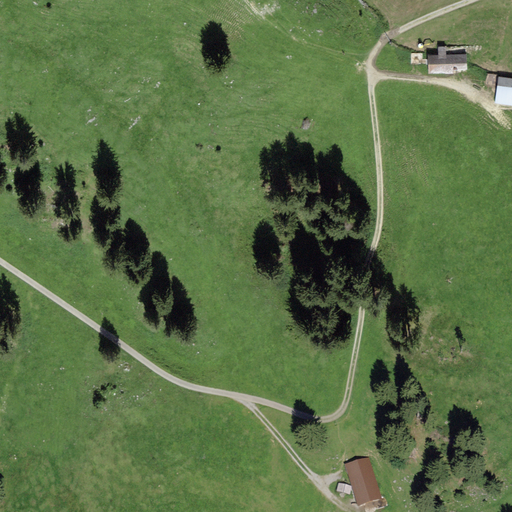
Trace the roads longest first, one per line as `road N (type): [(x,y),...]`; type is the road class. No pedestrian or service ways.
road 1 (track): [(336,420),(378,237),(373,58)]
road 2 (track): [(0,261),(184,387),(242,397)]
road 3 (track): [(348,511),(242,397)]
road 4 (track): [(491,106),(455,85),(372,75)]
